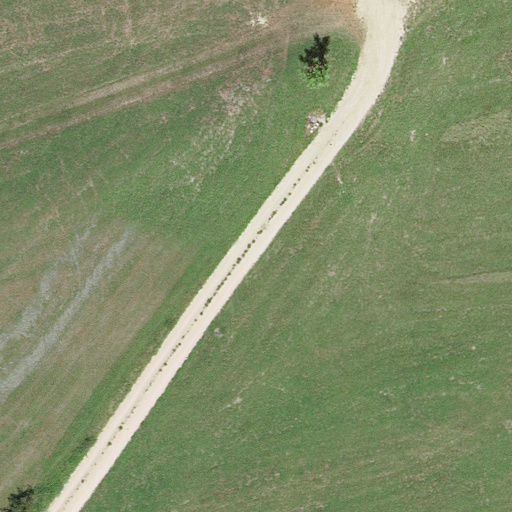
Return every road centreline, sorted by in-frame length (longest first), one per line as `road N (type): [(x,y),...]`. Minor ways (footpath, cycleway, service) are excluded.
road 1 (track): [(49,511),(365,79),(374,0)]
road 2 (track): [(0,129),(356,0)]
